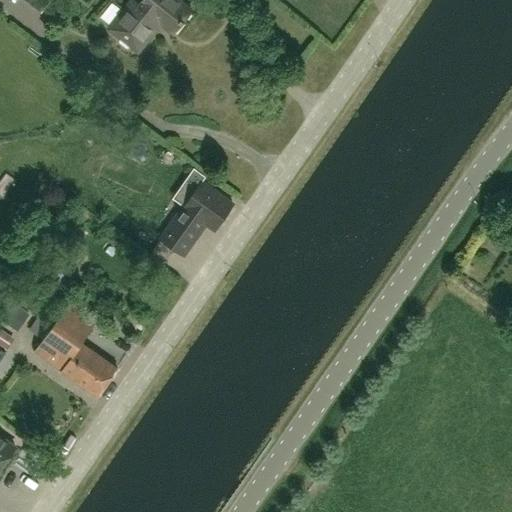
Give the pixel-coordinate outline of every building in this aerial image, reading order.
[(25,0),(42,13),(51,0),(25,0)] [(161,24),(158,21),(139,6),(132,0),(109,29),(120,37),(120,42),(127,47),(132,47),(138,52),(161,24)] [(161,24),(173,34),(192,10),(181,1),(180,0),(143,0),(139,6),(158,21),(161,24)] [(217,229),(234,205),(203,183),(207,177),(195,168),(189,178),(200,186),(162,240),(184,255),(199,233),(191,227),(198,216),(217,229)] [(98,396),(117,367),(81,343),(98,318),(70,299),(33,350),(61,370),(60,371),(98,396)] [(0,469),(5,463),(16,447),(0,435),(0,469)]
